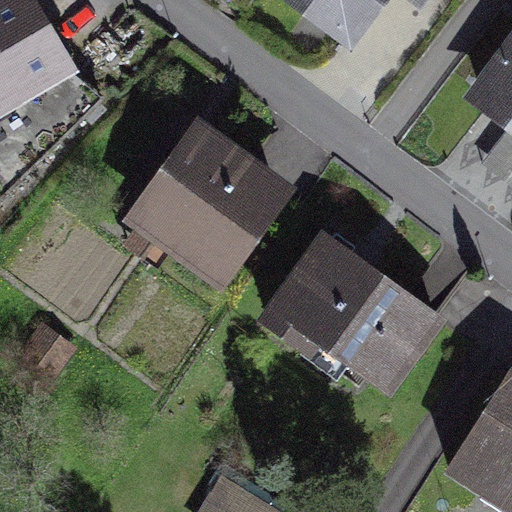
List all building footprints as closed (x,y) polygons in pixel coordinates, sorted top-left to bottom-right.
[(24,0),(5,0),(0,3),(0,199),(102,99),(65,70),(24,0)] [(295,0),(349,41),(379,0),(295,0)] [(511,57),(483,97),(511,118),(511,57)] [(218,274),(277,192),(203,138),(180,171),(168,162),(152,184),(164,193),(144,221),(218,274)] [(329,242),(268,325),(307,353),(318,338),(386,388),(436,320),(329,242)] [(46,332),(27,356),(52,375),(71,351),(46,332)] [(495,485),(511,496),(511,376),(451,472),(488,496),(495,485)] [(258,511),(228,495),(217,511),(258,511)]
